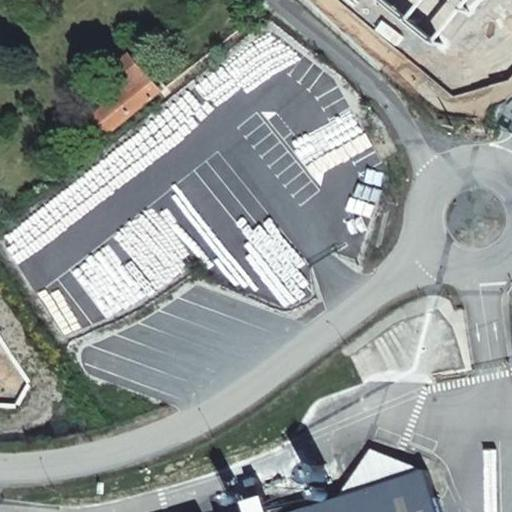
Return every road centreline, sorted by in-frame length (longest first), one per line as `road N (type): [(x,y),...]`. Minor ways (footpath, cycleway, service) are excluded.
road 1 (residential): [(454,254),(195,426),(60,474),(0,468)]
road 2 (residential): [(449,192),(406,111),(285,0)]
road 3 (unknown): [(479,266),(489,362),(485,423)]
road 4 (unknown): [(358,0),(426,36),(452,26),(470,0)]
